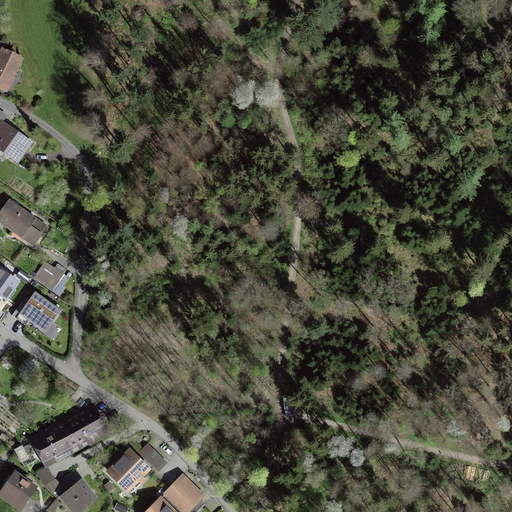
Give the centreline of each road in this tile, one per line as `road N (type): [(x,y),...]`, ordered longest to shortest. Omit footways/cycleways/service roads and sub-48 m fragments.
road 1 (track): [(297,0),(280,77),(299,183),(283,411)]
road 2 (residential): [(74,375),(87,173),(67,144),(0,102)]
road 3 (residential): [(74,375),(164,434),(232,511)]
road 4 (track): [(511,465),(394,439)]
